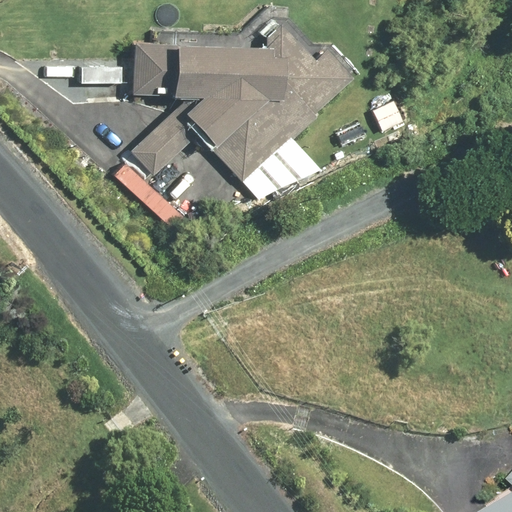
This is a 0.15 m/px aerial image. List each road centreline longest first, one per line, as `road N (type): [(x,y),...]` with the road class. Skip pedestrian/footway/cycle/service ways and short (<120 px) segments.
road 1 (unknown): [(123,344),(204,279),(333,196),(475,140),(511,134)]
road 2 (residential): [(0,186),(254,511)]
